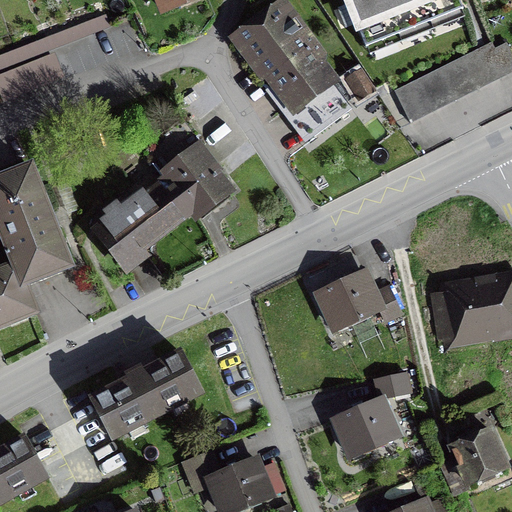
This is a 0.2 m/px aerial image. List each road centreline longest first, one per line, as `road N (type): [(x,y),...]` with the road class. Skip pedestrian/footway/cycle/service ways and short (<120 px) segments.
road 1 (residential): [(322,237),(204,53),(230,0)]
road 2 (tertiary): [(0,396),(227,283)]
road 3 (residential): [(227,283),(313,511)]
road 4 (tertiary): [(322,237),(493,149)]
